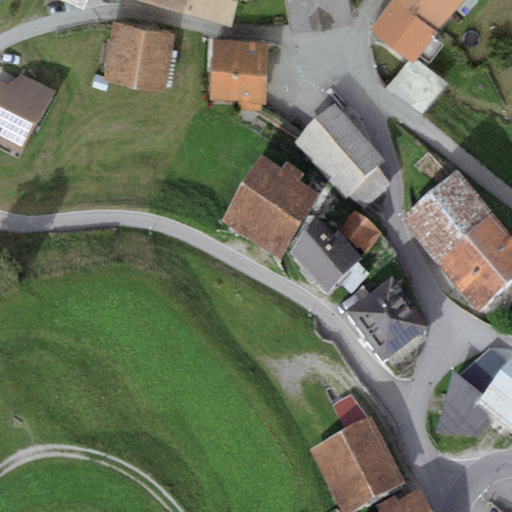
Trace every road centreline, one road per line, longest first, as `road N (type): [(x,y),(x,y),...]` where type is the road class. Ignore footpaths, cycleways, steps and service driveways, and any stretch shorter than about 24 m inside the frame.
road 1 (track): [(413,409),(381,386),(324,312),(171,227),(119,218),(0,223)]
road 2 (residential): [(364,84),(397,190),(398,232),(438,323),(413,422),(454,493)]
road 3 (track): [(356,42),(210,30),(150,15),(61,21),(0,41)]
road 4 (track): [(0,479),(27,457),(71,453),(130,472),(175,511)]
road 5 (residential): [(511,200),(364,84)]
